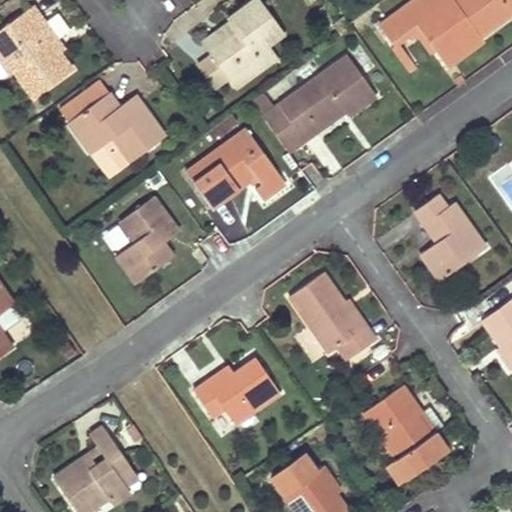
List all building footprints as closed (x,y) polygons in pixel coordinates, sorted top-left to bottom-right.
[(257,0),(256,0),(227,21),(229,25),(236,34),(208,53),(228,81),(256,62),(252,56),(265,47),(282,36),(257,0)] [(446,63),(464,51),(482,39),(478,32),(511,11),(504,0),(414,0),(378,25),(389,42),(417,24),(446,63)] [(31,97),(69,69),(56,51),(52,55),(45,46),(50,42),(37,25),(43,20),(31,4),(0,26),(0,55),(11,70),(31,97)] [(56,51),(62,47),(43,20),(37,25),(50,42),(45,46),(52,55),(56,51)] [(229,25),(202,44),(208,53),(236,34),(229,25)] [(407,72),(411,69),(415,67),(398,42),(390,47),(407,72)] [(256,62),(228,81),(233,89),(273,59),(265,47),(252,56),(256,62)] [(376,94),(345,52),(276,103),(266,89),(250,100),(260,115),(287,152),(346,109),(349,114),(376,94)] [(0,63),(7,73),(11,70),(0,55),(0,63)] [(72,119),(109,94),(100,81),(63,107),(72,119)] [(89,154),(101,147),(112,139),(128,163),(164,138),(140,103),(123,115),(116,105),(109,94),(72,119),(67,123),(89,154)] [(123,115),(140,103),(133,94),(116,105),(123,115)] [(238,119),(233,112),(209,130),(214,136),(238,119)] [(253,186),(256,191),(260,197),(266,192),(262,186),(278,175),(245,127),(184,170),(209,206),(254,174),(259,182),(253,186)] [(262,186),(266,192),(283,181),(278,175),(262,186)] [(133,282),(151,269),(170,256),(161,243),(152,230),(168,219),(151,194),(118,217),(134,241),(114,254),(133,282)] [(440,197),(430,205),(419,213),(439,241),(423,252),(443,280),(487,248),(455,203),(448,208),(440,197)] [(161,243),(177,231),(168,219),(152,230),(161,243)] [(323,274),(306,286),(290,297),(327,353),(338,346),(346,359),(374,339),(348,300),(343,304),(323,274)] [(0,356),(11,349),(0,333),(0,312),(11,305),(0,287),(0,356)] [(511,298),(482,319),(498,343),(511,361),(511,298)] [(492,347),(510,371),(511,369),(511,361),(498,343),(492,347)] [(210,415),(216,411),(223,407),(232,421),(277,389),(255,356),(232,372),(226,376),(220,368),(191,388),(210,415)] [(232,372),(227,364),(220,368),(226,376),(232,372)] [(406,480),(450,450),(446,444),(435,429),(421,409),(402,383),(363,411),(397,459),(393,461),(406,480)] [(110,505),(128,493),(123,486),(115,475),(127,466),(101,427),(87,437),(95,449),(99,455),(103,461),(94,467),(88,472),(80,460),(51,479),(73,511),(85,511),(106,498),(110,505)] [(99,455),(95,449),(80,460),(88,472),(94,467),(90,461),(99,455)] [(350,511),(344,502),(337,492),(340,489),(323,464),(319,467),(306,450),(272,475),(284,491),(297,511),(350,511)] [(406,480),(393,461),(388,465),(401,484),(406,480)] [(123,486),(135,477),(127,466),(115,475),(123,486)]
